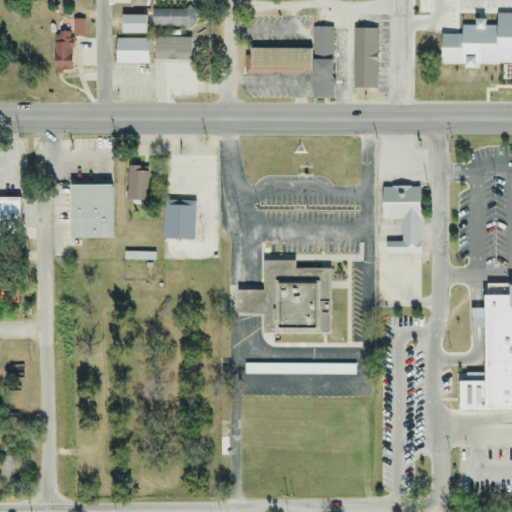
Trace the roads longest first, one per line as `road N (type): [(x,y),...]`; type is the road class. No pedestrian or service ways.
road 1 (primary): [(511,121),(0,119)]
road 2 (residential): [(0,510),(441,507)]
road 3 (residential): [(52,510),(42,120)]
road 4 (residential): [(439,121),(441,507)]
road 5 (residential): [(403,120),(403,0)]
